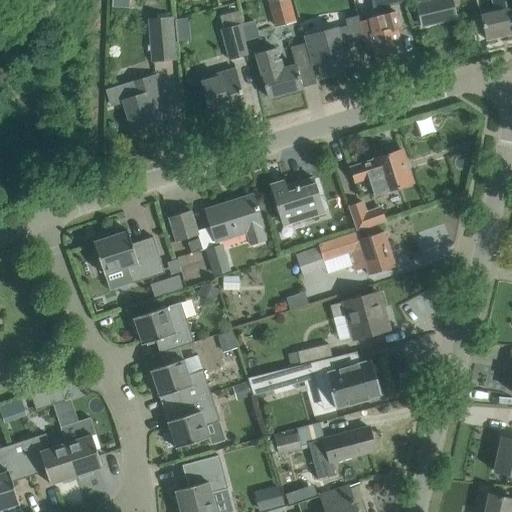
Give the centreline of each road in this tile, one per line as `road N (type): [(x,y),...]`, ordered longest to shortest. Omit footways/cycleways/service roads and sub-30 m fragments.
road 1 (unclassified): [(33,218),(444,88),(511,94)]
road 2 (unclassified): [(417,511),(511,118)]
road 3 (residential): [(123,511),(136,496),(141,451),(33,218)]
